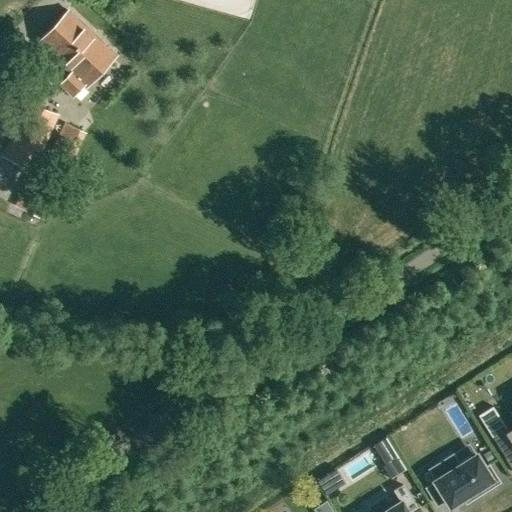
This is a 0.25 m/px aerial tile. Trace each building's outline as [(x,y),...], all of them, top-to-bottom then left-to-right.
[(87,88),(89,86),(117,56),(67,10),(38,42),(72,74),(61,85),(74,97),(85,85),(87,88)] [(17,74),(0,71),(0,112),(8,114),(17,74)] [(59,114),(39,104),(27,99),(20,116),(2,156),(34,171),(59,114)] [(0,146),(2,147),(11,124),(0,120),(0,146)] [(68,172),(86,134),(64,124),(47,162),(68,172)] [(60,184),(39,174),(22,209),(43,219),(60,184)] [(448,396),(441,401),(444,405),(451,401),(448,396)] [(507,429),(492,406),(478,415),(492,438),(507,429)] [(482,454),(488,462),(494,459),(488,450),(482,454)] [(450,506),(463,498),(462,496),(472,490),(476,497),(500,482),(488,462),(483,465),(476,454),(461,464),(453,452),(427,469),(434,480),(434,481),(450,506)] [(397,455),(382,465),(390,479),(406,469),(397,455)] [(393,490),(400,501),(383,511),(412,511),(418,509),(402,484),(393,490)] [(333,511),(326,501),(314,509),(315,511),(333,511)]
